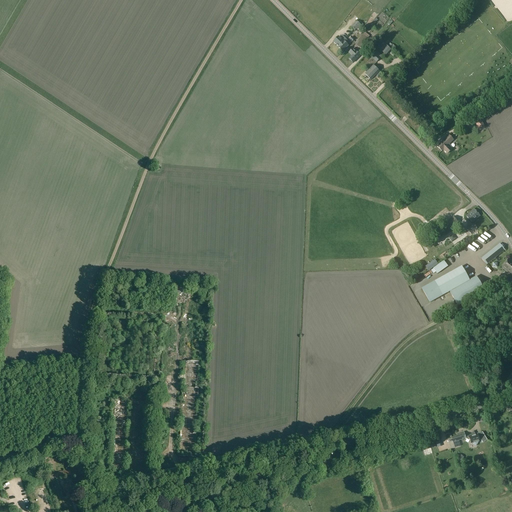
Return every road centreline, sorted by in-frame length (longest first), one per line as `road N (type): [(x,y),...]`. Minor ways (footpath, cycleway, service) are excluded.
road 1 (track): [(79,441),(90,326),(104,277),(150,162),(241,0)]
road 2 (tertiary): [(511,244),(273,0)]
road 3 (track): [(79,441),(95,487),(323,438),(332,444)]
road 4 (track): [(511,277),(414,333),(329,435)]
road 5 (unclassified): [(332,444),(477,408),(511,375)]
road 6 (unclassified): [(332,444),(184,511)]
